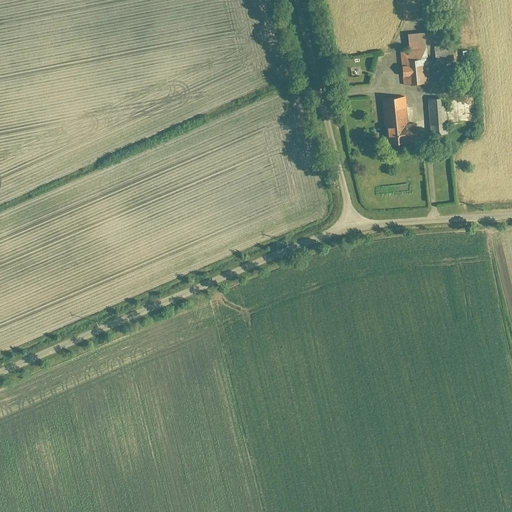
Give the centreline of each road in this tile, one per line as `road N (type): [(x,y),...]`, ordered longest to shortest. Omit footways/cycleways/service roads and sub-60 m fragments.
road 1 (unclassified): [(0,373),(350,227)]
road 2 (unclassified): [(294,0),(350,227)]
road 3 (unclassified): [(350,227),(511,218)]
